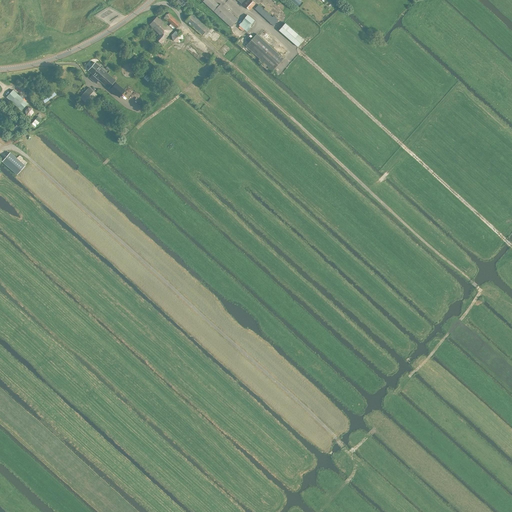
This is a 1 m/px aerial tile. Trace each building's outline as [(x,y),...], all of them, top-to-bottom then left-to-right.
[(214,11),(231,27),(238,20),(221,4),(219,5),(213,0),(204,0),(203,1),(214,11)] [(256,4),(251,0),(247,0),(243,5),(250,11),(256,4)] [(255,9),(273,26),(278,20),(273,16),(272,17),(258,5),(255,9)] [(265,7),(263,9),(272,17),(274,15),(265,7)] [(156,39),(162,44),(167,39),(166,38),(167,37),(175,28),(176,29),(180,24),(169,13),(164,18),(171,24),(168,26),(157,16),(149,25),(160,35),(156,39)] [(247,15),(239,25),(240,26),(238,28),(243,31),(244,29),(247,32),(250,27),(249,27),(254,20),(247,15)] [(278,31),(297,47),(304,40),(299,36),(285,23),(278,31)] [(182,31),(180,31),(180,30),(179,30),(178,30),(177,31),(175,31),(171,35),(173,41),(179,43),(183,38),(182,31)] [(260,59),(257,62),(263,67),(270,73),(278,64),(284,59),(256,34),(245,46),(260,59)] [(95,62),(88,70),(93,74),(89,78),(92,80),(96,84),(99,80),(108,88),(115,80),(95,62)] [(128,86),(119,79),(110,89),(119,97),(128,86)] [(80,97),(78,100),(84,106),(86,103),(88,105),(97,95),(89,87),(80,97)] [(21,110),(28,103),(13,90),(7,97),(21,110)] [(28,107),(25,111),(26,115),(31,116),(34,112),(32,108),(28,107)] [(112,119),(116,124),(122,119),(118,114),(112,119)] [(10,152),(2,162),(17,175),(25,165),(10,152)]
